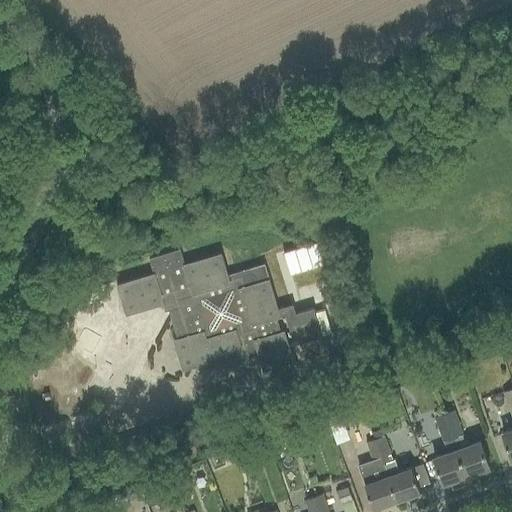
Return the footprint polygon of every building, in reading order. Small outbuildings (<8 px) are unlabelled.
[(291,345),(324,335),(317,312),(315,307),(297,312),(294,303),(280,307),(266,263),(229,274),(223,252),(186,263),(182,248),(150,257),(155,272),(118,283),(128,314),(165,303),(167,310),(170,309),(172,316),(179,338),(175,339),(185,369),(214,361),(216,368),(260,354),(264,369),(295,360),(291,345)] [(101,272),(100,273),(103,283),(115,280),(111,269),(101,272)] [(72,282),(60,285),(64,297),(75,293),(72,282)] [(325,309),(317,312),(324,335),(332,333),(325,309)] [(397,390),(385,394),(389,405),(401,401),(397,390)] [(482,439),(467,444),(455,408),(445,411),(468,473),(491,465),(482,439)] [(437,414),(445,439),(449,450),(435,455),(444,482),(468,473),(445,411),(437,414)] [(382,429),(373,432),(375,437),(384,434),(382,429)] [(368,439),(372,452),(390,446),(385,434),(384,434),(375,437),(368,439)] [(230,455),(244,450),(240,440),(226,445),(230,455)] [(254,444),(246,447),(254,470),(262,467),(254,444)] [(372,452),(375,459),(377,465),(386,462),(394,459),(390,446),(372,452)] [(374,507),(398,498),(390,474),(386,462),(377,465),(375,459),(359,465),(374,507)] [(390,474),(398,498),(422,490),(413,465),(390,474)] [(292,490),(307,488),(304,469),(289,471),(292,490)] [(170,482),(146,491),(152,506),(175,498),(170,482)] [(136,485),(116,492),(117,496),(120,504),(140,497),(137,488),(136,485)] [(339,490),(346,511),(358,511),(350,486),(339,490)] [(306,499),(310,511),(328,505),(324,493),(306,499)]
